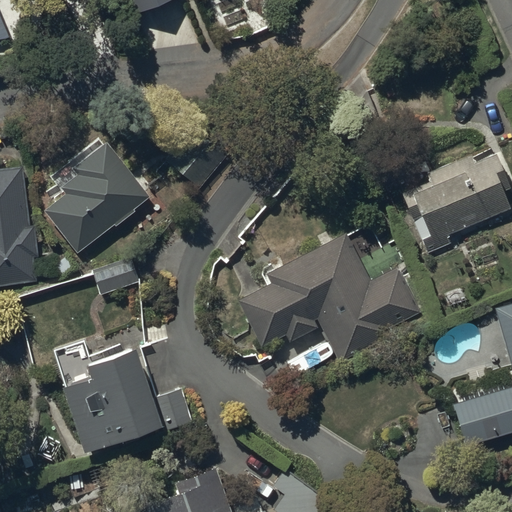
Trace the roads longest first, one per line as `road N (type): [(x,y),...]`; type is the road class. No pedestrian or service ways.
road 1 (residential): [(336,467),(203,363),(188,339),(191,279),(221,206),(344,67),(387,0)]
road 2 (residential): [(333,0),(271,48),(210,69),(0,100)]
